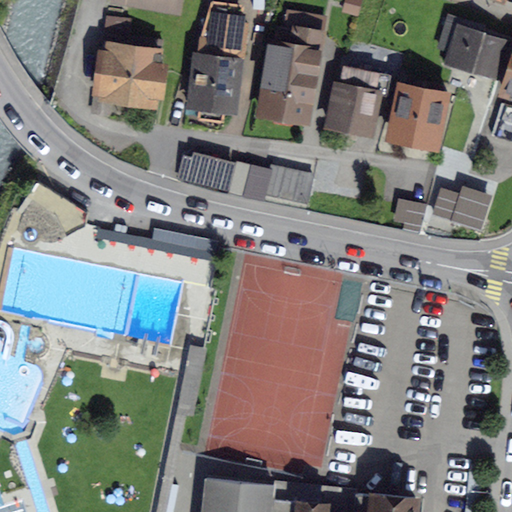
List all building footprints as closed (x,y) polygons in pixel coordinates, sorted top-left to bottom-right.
[(242,51),(247,16),(211,11),(209,28),(198,26),(196,45),(242,51)] [(284,109),(291,110),(307,113),(325,19),(289,13),(286,33),(267,30),(253,103),(284,109)] [(490,78),(492,72),(495,73),(507,36),(483,29),(484,25),(449,14),(439,45),(449,49),(444,64),(490,78)] [(99,41),(93,87),(109,89),(108,94),(161,101),(163,91),(168,92),(173,54),(166,54),(168,41),(108,34),(107,42),(99,41)] [(187,104),(236,109),(242,54),(192,49),(187,104)] [(336,72),(328,120),(376,128),(384,80),(336,72)] [(389,138),(439,148),(451,89),(401,79),(389,138)] [(511,105),(501,102),(492,134),(511,140),(511,105)] [(315,177),(270,169),(265,197),(310,205),(315,177)] [(83,210),(36,180),(26,196),(54,213),(64,232),(80,224),(83,210)] [(175,511),(182,479),(172,476),(185,412),(191,413),(199,375),(185,372),(156,511),(175,511)] [(323,502),(301,500),(271,497),(272,485),(208,479),(204,511),(413,511),(415,496),(325,487),(323,502)]
